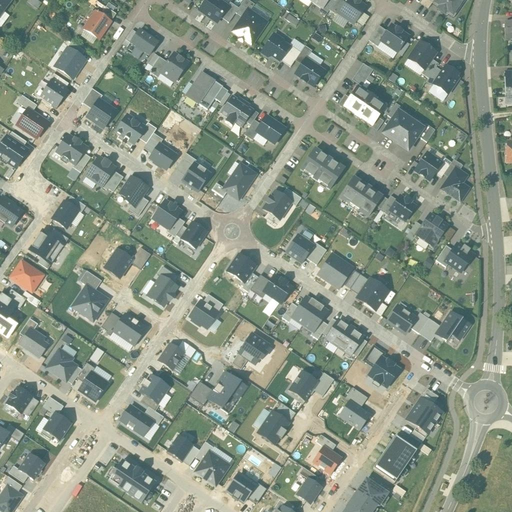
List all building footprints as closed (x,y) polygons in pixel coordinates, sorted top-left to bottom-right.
[(0,0),(0,15),(11,0),(0,0)] [(236,10),(229,6),(227,8),(215,0),(204,0),(196,13),(215,25),(218,21),(226,26),(232,15),(236,10)] [(327,11),(332,3),(327,0),(309,0),(308,4),(319,11),(318,14),(323,18),(327,11)] [(334,0),(332,3),(327,11),(334,16),(330,23),(341,30),(346,24),(351,27),(354,23),(359,27),(365,18),(360,14),(364,7),(353,0),(342,0),(334,0)] [(421,0),(418,5),(426,10),(429,5),(435,9),(433,11),(441,17),(444,13),(450,18),(461,2),(457,0),(421,0)] [(242,1),(236,10),(232,15),(240,20),(231,34),(249,46),(262,25),(244,14),(250,6),(242,1)] [(103,13),(113,20),(116,15),(106,8),(103,13)] [(83,30),(99,40),(110,23),(95,13),(95,14),(92,11),(87,18),(90,20),(83,30)] [(296,26),(299,21),(288,14),(285,19),(296,26)] [(377,29),(366,45),(392,62),(409,39),(389,25),(383,33),(377,29)] [(311,40),(319,44),(324,35),(316,31),(311,40)] [(129,33),(117,51),(124,55),(128,49),(146,60),(157,45),(138,32),(134,37),(129,33)] [(278,62),(289,69),(291,65),(300,52),(270,33),(258,53),(277,64),(278,62)] [(70,43),(52,69),(72,82),(86,61),(81,57),(84,52),(70,43)] [(427,80),(436,68),(438,64),(431,60),(435,55),(416,43),(400,66),(419,78),(420,76),(427,80)] [(302,48),(300,52),(291,65),(299,70),(294,77),(313,89),(324,73),(304,61),(309,53),(302,48)] [(157,60),(148,73),(156,78),(158,76),(172,85),(186,65),(172,55),(165,65),(157,60)] [(352,81),(362,86),(371,68),(355,60),(349,73),(354,76),(352,81)] [(427,80),(424,85),(432,90),(433,87),(447,96),(459,76),(445,67),(442,72),(436,68),(427,80)] [(51,80),(39,98),(56,109),(69,92),(65,89),(69,85),(53,74),(50,79),(51,80)] [(212,101),(219,105),(226,94),(199,75),(183,99),(204,113),(212,101)] [(339,92),(332,103),(376,132),(382,124),(375,119),(384,106),(353,85),(346,96),(339,92)] [(91,91),(82,106),(91,111),(86,119),(105,131),(115,114),(98,102),(101,97),(91,91)] [(22,97),(17,104),(26,110),(15,127),(36,141),(49,123),(33,111),(36,107),(22,97)] [(240,129),(244,123),(249,127),(253,122),(257,115),(230,97),(218,114),(240,129)] [(394,111),(379,136),(407,154),(423,129),(394,111)] [(249,127),(244,135),(250,139),(254,133),(274,146),(286,128),(266,114),(258,126),(253,122),(249,127)] [(127,117),(116,133),(134,145),(138,140),(147,146),(153,136),(156,132),(146,125),(144,128),(127,117)] [(6,135),(0,144),(0,160),(15,171),(29,151),(23,147),(26,143),(11,133),(8,137),(6,135)] [(68,134),(54,154),(80,172),(89,159),(83,154),(88,148),(68,134)] [(163,142),(153,136),(147,146),(144,151),(153,157),(150,162),(167,173),(177,158),(160,146),(163,142)] [(313,148),(297,170),(327,191),(343,169),(313,148)] [(425,152),(412,173),(429,184),(434,175),(440,180),(442,176),(450,165),(442,160),(440,162),(425,152)] [(184,157),(174,171),(183,177),(180,182),(198,193),(210,174),(184,157)] [(98,158),(86,177),(112,193),(122,177),(113,172),(115,169),(98,158)] [(452,162),(450,165),(442,176),(449,180),(441,192),(461,204),(469,191),(461,186),(467,176),(459,172),(462,168),(452,162)] [(215,185),(211,190),(224,199),(227,195),(238,203),(257,175),(240,163),(222,190),(215,185)] [(129,175),(116,193),(129,202),(126,208),(137,216),(147,201),(138,195),(144,186),(129,175)] [(378,211),(384,201),(352,179),(339,198),(365,216),(372,207),(378,211)] [(273,194),(261,212),(279,224),(290,205),(273,194)] [(384,201),(378,211),(384,215),(386,212),(403,224),(415,207),(397,195),(393,201),(387,197),(384,201)] [(24,211),(2,196),(0,198),(0,220),(12,229),(24,211)] [(63,201),(50,220),(64,229),(76,211),(78,212),(82,206),(69,197),(65,202),(63,201)] [(164,202),(153,219),(169,230),(166,233),(175,238),(182,227),(185,223),(177,218),(181,213),(164,202)] [(414,225),(405,238),(411,243),(414,239),(432,250),(448,226),(428,214),(419,228),(414,225)] [(187,230),(182,227),(175,238),(172,242),(177,245),(180,240),(195,250),(207,233),(192,223),(187,230)] [(444,237),(448,241),(456,232),(451,228),(444,237)] [(42,233),(30,251),(41,258),(37,264),(47,270),(68,240),(53,230),(48,237),(42,233)] [(295,235),(283,251),(301,264),(305,258),(316,266),(326,252),(316,245),(314,248),(295,235)] [(443,249),(434,262),(441,266),(443,263),(460,274),(472,256),(455,245),(449,253),(443,249)] [(109,262),(104,269),(119,279),(130,264),(138,270),(147,256),(139,251),(132,262),(115,250),(107,261),(109,262)] [(331,253),(316,275),(340,291),(355,269),(331,253)] [(250,291),(258,279),(252,274),(256,267),(238,254),(225,273),(241,283),(239,287),(248,293),(250,291)] [(19,260),(7,278),(25,290),(20,297),(25,300),(37,308),(41,302),(31,296),(44,277),(19,260)] [(175,280),(160,270),(143,295),(163,309),(175,291),(169,288),(175,280)] [(84,271),(77,281),(83,285),(68,308),(91,323),(106,300),(92,291),(98,281),(84,271)] [(258,279),(250,291),(262,299),(264,295),(280,306),(293,288),(274,274),(268,282),(260,276),(258,279)] [(360,275),(350,290),(359,297),(357,300),(374,312),(386,293),(360,275)] [(25,300),(20,297),(11,291),(6,297),(0,293),(0,334),(8,340),(17,326),(8,320),(16,308),(19,310),(25,300)] [(200,300),(188,319),(207,332),(219,313),(218,312),(223,306),(208,296),(203,302),(200,300)] [(301,327),(317,304),(305,296),(297,308),(292,304),(282,319),(288,323),(291,320),(301,327)] [(328,312),(317,304),(301,327),(312,335),(311,336),(317,340),(327,326),(322,322),(328,312)] [(398,305),(386,322),(406,336),(410,329),(418,334),(428,320),(419,314),(417,317),(398,305)] [(108,313),(100,326),(131,346),(144,327),(121,312),(116,319),(108,313)] [(439,327),(428,320),(418,334),(430,342),(435,336),(446,344),(451,337),(459,343),(470,326),(450,312),(439,327)] [(337,349),(352,327),(339,318),(336,322),(332,319),(322,334),(325,337),(323,340),(337,349)] [(27,325),(20,335),(22,336),(25,338),(19,347),(37,359),(47,345),(31,333),(34,329),(27,325)] [(366,336),(352,327),(337,349),(351,358),(353,355),(356,358),(366,343),(363,340),(366,336)] [(65,335),(62,342),(69,345),(73,339),(65,335)] [(251,335),(232,364),(241,371),(247,361),(255,366),(259,360),(261,361),(265,354),(263,353),(268,346),(251,335)] [(169,344),(157,362),(172,372),(184,354),(169,344)] [(372,347),(363,362),(373,368),(367,377),(387,390),(400,370),(381,357),(383,354),(372,347)] [(65,379),(70,383),(74,377),(79,370),(69,364),(72,359),(56,348),(42,368),(63,382),(65,379)] [(83,363),(79,370),(74,377),(81,381),(75,390),(95,403),(107,385),(90,373),(93,370),(83,363)] [(208,390),(197,382),(187,397),(200,405),(203,401),(228,418),(249,387),(222,369),(208,390)] [(302,371),(288,391),(305,402),(312,391),(323,398),(333,382),(323,375),(318,381),(302,371)] [(143,397),(140,402),(148,408),(154,412),(169,388),(149,375),(138,393),(143,397)] [(7,399),(9,400),(5,405),(7,407),(4,411),(16,419),(19,415),(21,416),(22,414),(29,418),(39,403),(33,399),(34,398),(17,387),(13,393),(12,392),(7,399)] [(348,401),(338,418),(359,431),(369,416),(360,410),(367,399),(351,389),(345,399),(348,401)] [(419,397),(404,420),(416,428),(410,437),(421,444),(426,436),(428,437),(443,413),(432,406),(437,397),(426,390),(421,398),(419,397)] [(53,416),(42,433),(59,445),(73,425),(59,416),(63,409),(49,399),(42,409),(53,416)] [(271,413),(257,434),(274,445),(294,415),(280,405),(273,414),(271,413)] [(162,418),(154,412),(148,408),(144,415),(130,406),(120,422),(143,437),(152,422),(157,426),(162,418)] [(0,428),(0,448),(8,436),(18,442),(23,435),(9,425),(4,432),(0,428)] [(322,448),(311,464),(330,476),(342,459),(331,452),(335,446),(320,436),(315,444),(322,448)] [(189,467),(194,460),(199,452),(178,438),(167,455),(183,466),(184,464),(189,467)] [(395,439),(375,467),(395,481),(415,453),(395,439)] [(199,452),(194,460),(200,465),(195,472),(216,486),(229,467),(209,454),(213,449),(205,443),(199,452)] [(14,469),(9,475),(24,485),(28,478),(33,481),(43,466),(30,457),(20,473),(14,469)] [(122,464),(108,484),(143,507),(157,488),(122,464)] [(302,468),(298,474),(306,480),(296,495),(310,505),(321,489),(314,484),(317,479),(302,468)] [(238,473),(225,492),(244,505),(248,499),(256,504),(265,491),(238,473)] [(18,487),(6,478),(2,484),(4,486),(0,492),(0,511),(10,511),(21,496),(15,492),(18,487)] [(363,483),(354,498),(375,511),(378,511),(387,499),(363,483)] [(352,511),(374,511),(375,511),(354,498),(347,508),(352,511)]
